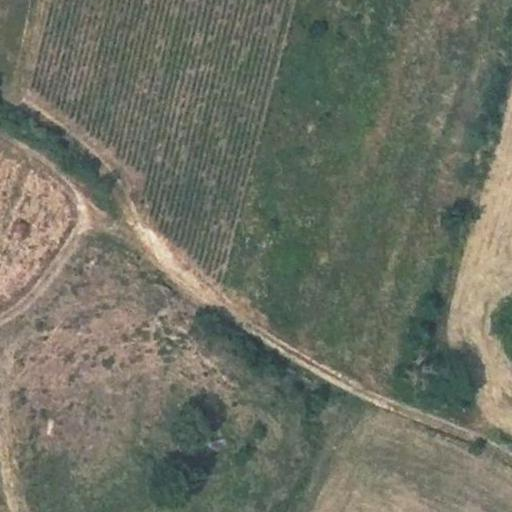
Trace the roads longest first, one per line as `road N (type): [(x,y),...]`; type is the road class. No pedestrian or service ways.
road 1 (track): [(511,455),(343,380),(89,209),(24,146),(0,139)]
road 2 (track): [(89,209),(46,276),(0,315)]
